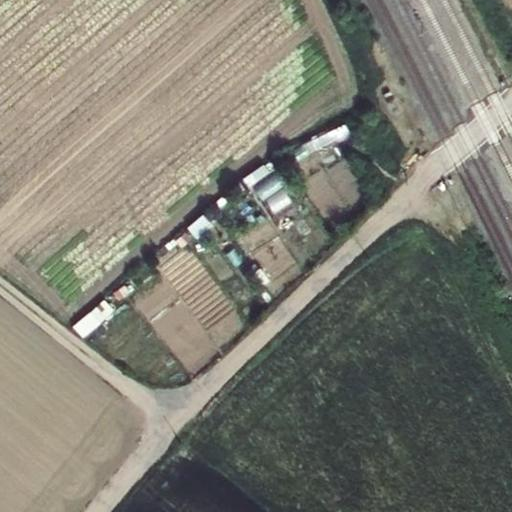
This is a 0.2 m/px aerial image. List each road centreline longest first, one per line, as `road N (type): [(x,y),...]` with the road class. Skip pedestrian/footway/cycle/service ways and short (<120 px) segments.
road 1 (track): [(97,511),(179,410),(511,102)]
road 2 (track): [(0,275),(179,410)]
